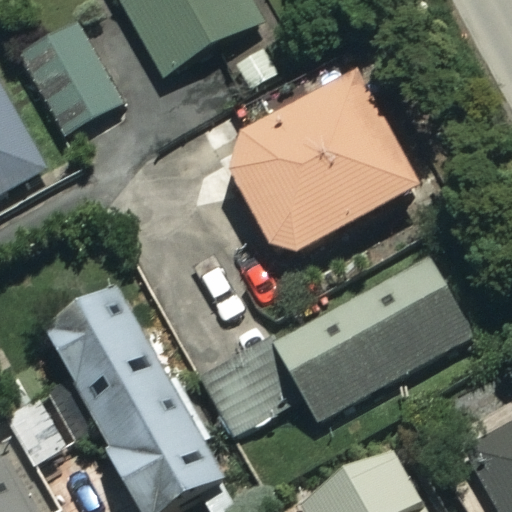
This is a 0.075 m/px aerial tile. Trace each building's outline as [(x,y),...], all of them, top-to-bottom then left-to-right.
[(274,30),(257,0),(121,0),(170,88),(274,30)] [(129,115),(87,37),(28,68),(70,146),(129,115)] [(250,159),(241,184),(291,278),(430,204),(370,91),(332,111),(320,88),(255,123),(269,149),(250,159)] [(0,212),(52,183),(0,89),(0,212)] [(478,344),(432,263),(279,351),(325,432),(478,344)] [(209,511),(233,500),(134,305),(57,344),(141,511),(209,511)] [(511,511),(511,442),(474,463),(501,511),(511,511)] [(0,511),(28,511),(0,460),(0,511)] [(427,511),(403,464),(311,511),(427,511)]
